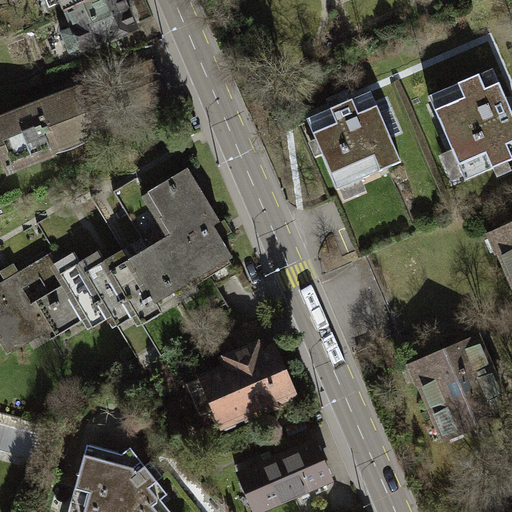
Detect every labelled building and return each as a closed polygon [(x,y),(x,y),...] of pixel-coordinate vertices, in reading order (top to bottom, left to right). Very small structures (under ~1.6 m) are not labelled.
[(90,0),(60,0),(66,11),(90,0)] [(135,28),(122,0),(90,0),(66,11),(73,28),(62,33),(71,55),(135,28)] [(151,61),(120,73),(135,111),(166,100),(151,61)] [(511,114),(492,69),(428,96),(464,180),(511,159),(511,114)] [(370,91),(306,119),(337,189),(401,161),(370,91)] [(69,100),(67,94),(0,120),(0,130),(4,141),(0,142),(0,152),(7,171),(52,154),(50,147),(93,130),(79,96),(69,100)] [(150,246),(130,258),(123,248),(103,261),(97,252),(89,256),(80,262),(74,252),(59,262),(53,251),(46,255),(0,283),(0,335),(11,353),(47,331),(51,339),(85,318),(91,328),(111,316),(118,327),(136,315),(142,325),(198,291),(192,281),(233,256),(213,224),(220,220),(204,194),(188,168),(148,193),(162,217),(160,218),(170,234),(150,246)] [(511,223),(490,233),(511,283),(511,223)] [(476,336),(411,364),(443,440),(497,417),(493,408),(505,403),(476,336)] [(293,395),(272,346),(263,350),(260,342),(222,358),(225,365),(185,382),(199,415),(215,408),(216,412),(213,417),(217,425),(226,428),(234,425),(234,420),(247,415),(248,418),(278,406),(277,402),(293,395)] [(331,479),(315,441),(279,456),(273,442),(269,449),(234,464),(245,489),(257,502),(260,509),(331,479)] [(121,454),(87,445),(71,503),(85,506),(82,511),(170,511),(160,499),(166,493),(130,447),(121,454)]
